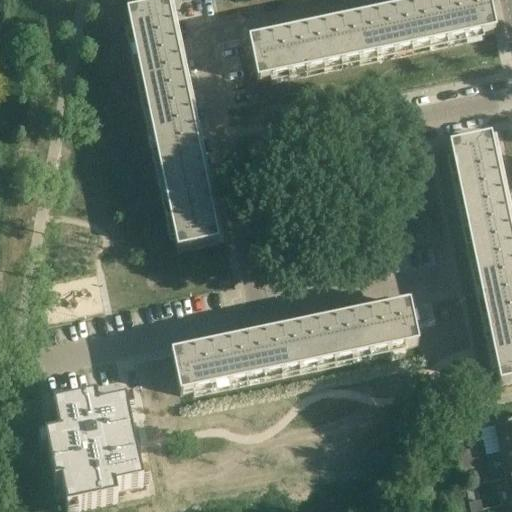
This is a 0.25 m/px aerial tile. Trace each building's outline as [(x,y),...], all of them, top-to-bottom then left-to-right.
[(487,0),(462,0),(258,43),(248,45),(256,86),(495,36),(487,0)] [(217,247),(170,23),(166,8),(126,17),(177,256),(217,247)] [(500,388),(511,385),(511,248),(489,141),(449,150),(500,388)] [(418,348),(410,308),(171,359),(180,399),(418,348)] [(413,312),(416,323),(427,321),(425,310),(413,312)] [(65,511),(88,511),(117,506),(115,496),(143,490),(125,408),(98,414),(96,404),(53,413),(59,440),(44,443),(54,490),(60,489),(65,511)] [(511,421),(495,426),(500,452),(511,449),(511,421)] [(457,452),(458,461),(470,458),(468,449),(457,452)] [(511,449),(500,452),(505,477),(511,476),(511,449)] [(472,469),(470,458),(458,461),(461,472),(472,469)] [(479,499),(467,502),(469,511),(481,509),(479,499)]
